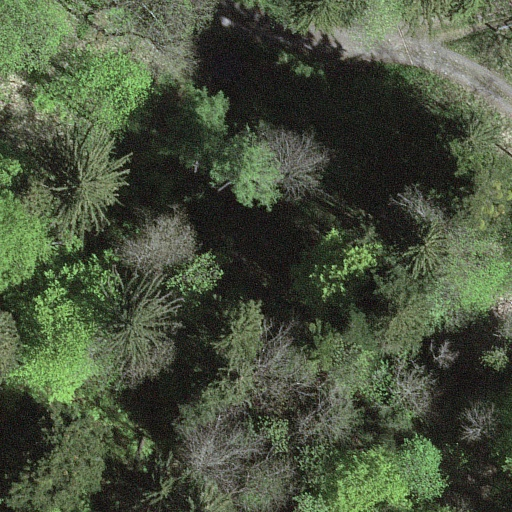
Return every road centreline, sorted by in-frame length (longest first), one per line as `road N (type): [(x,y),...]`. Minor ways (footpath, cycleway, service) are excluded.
road 1 (track): [(232,0),(266,21),(383,45),(511,87)]
road 2 (track): [(511,14),(383,45)]
